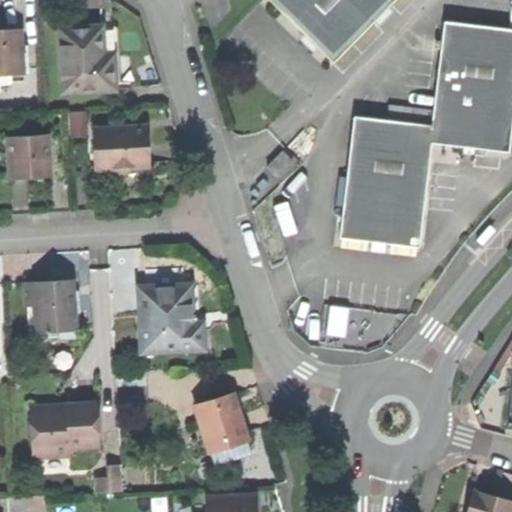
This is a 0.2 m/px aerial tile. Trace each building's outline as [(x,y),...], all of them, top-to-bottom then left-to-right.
[(269,0),(303,33),(335,64),(397,0),(269,0)] [(354,116),(340,238),(377,243),(419,248),(431,144),(509,153),(511,127),(511,29),(445,21),(434,110),(432,126),(388,120),(354,116)] [(62,30),(65,95),(118,92),(117,56),(105,56),(104,28),(86,29),(62,30)] [(0,77),(2,77),(26,76),(23,31),(0,32),(0,77)] [(390,105),(388,120),(432,126),(434,110),(390,105)] [(95,130),(97,172),(117,171),(121,176),(130,176),(134,169),(152,168),(151,149),(150,128),(95,130)] [(8,139),(10,180),(31,179),(53,178),(51,137),(8,139)] [(267,167),(278,177),(293,161),(282,151),(267,167)] [(49,283),(25,285),(26,308),(36,307),(37,327),(59,326),(60,333),(79,332),(75,282),(49,283)] [(141,287),(144,352),(207,349),(205,324),(196,325),(191,325),(190,315),(196,314),(194,285),(141,287)] [(27,328),(37,327),(36,307),(26,308),(27,328)] [(28,335),(60,333),(59,326),(37,327),(27,328),(28,335)] [(120,396),(148,395),(148,370),(120,370),(120,396)] [(196,408),(210,449),(248,437),(242,416),(235,395),(196,408)] [(31,416),(33,459),(71,458),(71,449),(100,448),(99,425),(98,403),(67,405),(68,415),(31,416)] [(31,406),(31,416),(68,415),(67,405),(31,406)] [(254,455),(248,437),(210,449),(216,468),(254,455)] [(99,477),(100,492),(124,491),(123,465),(111,466),(111,477),(99,477)] [(471,511),(510,511),(511,507),(511,501),(471,490),(466,508),(472,510),(471,511)] [(11,496),(11,511),(27,511),(27,495),(11,496)] [(261,511),(260,495),(208,497),(208,511),(261,511)]
